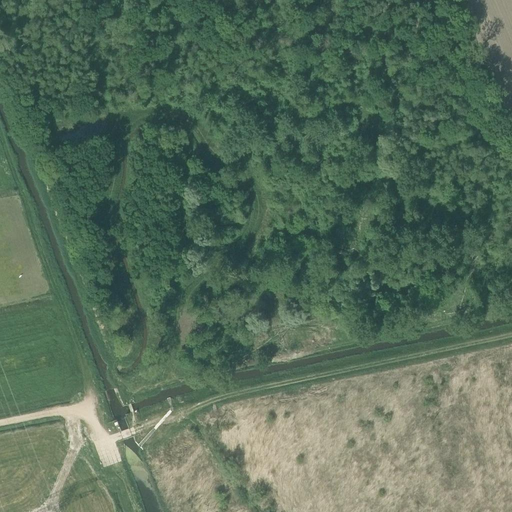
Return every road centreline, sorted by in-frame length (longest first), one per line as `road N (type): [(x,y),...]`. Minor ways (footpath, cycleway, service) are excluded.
road 1 (track): [(135,430),(247,389),(511,336)]
road 2 (track): [(438,0),(511,170)]
road 3 (track): [(0,420),(77,411),(109,441)]
